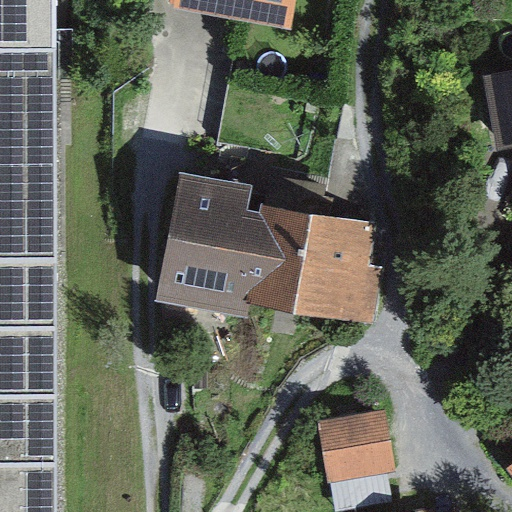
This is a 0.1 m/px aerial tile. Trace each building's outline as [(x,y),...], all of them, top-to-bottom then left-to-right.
[(0,0),(0,51),(58,49),(57,0),(0,0)] [(312,0),(229,0),(308,18),(312,0)] [(0,511),(58,511),(58,49),(0,51),(0,511)] [(372,215),(183,186),(166,293),(355,322),(372,215)] [(415,404),(334,411),(341,500),(422,494),(415,404)]
